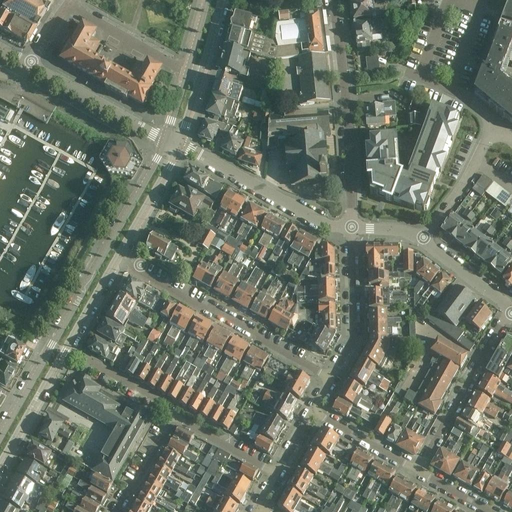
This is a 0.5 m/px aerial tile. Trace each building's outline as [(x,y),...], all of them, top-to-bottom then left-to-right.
[(33,0),(7,0),(1,10),(10,15),(36,29),(49,9),(33,0)] [(373,0),(372,0),(370,1),(351,4),(352,9),(350,11),(350,14),(353,15),(354,21),(372,18),(372,13),(375,12),(373,0)] [(482,73),(476,89),(511,118),(511,88),(499,79),(511,48),(511,0),(509,0),(486,63),(488,64),(486,70),(483,69),(482,73)] [(1,10),(0,11),(0,30),(1,31),(10,15),(1,10)] [(328,54),(322,11),(299,12),(279,13),(277,25),(276,40),(279,41),(274,60),(298,58),(324,55),(328,54)] [(252,17),(235,13),(233,21),(231,22),(230,25),(231,27),(231,28),(249,33),(251,24),(255,25),(257,19),(252,18),(252,17)] [(36,29),(10,15),(1,31),(25,44),(28,44),(36,29)] [(354,24),(355,33),(381,30),(381,25),(370,27),(370,21),(354,24)] [(96,33),(83,26),(72,46),(71,46),(62,61),(107,86),(105,90),(110,92),(122,98),(121,99),(127,102),(129,98),(143,106),(151,91),(150,90),(161,70),(148,63),(145,70),(137,66),(130,79),(92,58),(99,45),(91,41),(96,33)] [(231,29),(226,48),(250,55),(268,59),(273,61),(274,60),(279,41),(276,40),(274,40),(273,40),(231,29)] [(381,30),(355,33),(356,37),(355,38),(356,43),(357,44),(358,54),(366,52),(365,43),(372,42),(372,37),(381,35),(381,30)] [(250,55),(226,48),(222,63),(220,62),(218,71),(248,79),(250,70),(244,69),(245,64),(248,64),(250,55)] [(313,61),(293,63),(293,65),(296,84),(324,81),(324,80),(323,72),(322,72),(321,68),(314,69),(313,61)] [(379,65),(366,67),(368,79),(380,77),(379,65)] [(212,95),(213,97),(233,103),(233,104),(238,105),(243,90),(237,88),(239,84),(217,77),(212,95)] [(296,84),(299,108),(318,106),(316,94),(324,93),(324,89),(325,89),(324,81),(324,80),(324,81),(296,84)] [(270,104),(272,85),(256,81),(255,88),(263,90),(262,103),(270,104)] [(207,108),(206,113),(207,114),(207,115),(228,121),(227,126),(232,128),(233,128),(239,130),(242,120),(240,119),(241,117),(240,115),(236,114),(239,106),(238,105),(233,104),(233,103),(213,97),(209,108),(207,108)] [(408,116),(409,128),(421,127),(427,116),(431,107),(414,99),(410,108),(411,108),(410,110),(410,115),(408,116)] [(0,103),(0,117),(5,120),(11,109),(0,103)] [(368,119),(366,119),(367,128),(385,127),(384,118),(391,117),(390,103),(383,104),(383,108),(367,109),(368,119)] [(367,148),(366,148),(368,163),(370,162),(370,171),(368,172),(369,179),(371,179),(371,186),(369,186),(370,195),(378,198),(378,197),(377,197),(378,195),(381,197),(385,198),(385,200),(392,203),(392,201),(401,204),(400,206),(400,205),(400,206),(414,211),(414,210),(414,209),(424,213),(425,210),(427,210),(430,202),(428,201),(434,185),(436,181),(439,172),(440,173),(441,173),(446,158),(444,158),(451,141),(452,142),(458,127),(457,127),(456,127),(459,118),(457,117),(457,115),(449,112),(448,113),(437,109),(436,109),(432,108),(429,116),(432,117),(409,179),(397,174),(394,145),(397,144),(396,136),(380,137),(379,135),(371,136),(371,138),(368,138),(368,144),(369,148),(367,148)] [(262,113),(261,126),(268,126),(270,114),(262,113)] [(270,115),(269,126),(267,150),(277,149),(279,149),(285,148),(285,150),(287,172),(286,172),(287,174),(289,173),(290,182),(290,183),(292,183),(293,187),(294,187),(323,185),(325,185),(324,181),(327,181),(326,178),(328,178),(327,170),(328,170),(328,169),(326,146),(327,146),(326,145),(325,136),(329,136),(329,137),(330,137),(328,114),(328,113),(279,118),(279,114),(270,115)] [(226,141),(233,128),(227,126),(227,127),(209,121),(209,120),(208,124),(204,123),(203,123),(201,127),(202,128),(201,133),(199,139),(206,141),(206,142),(212,144),(214,139),(215,139),(219,130),(222,132),(221,133),(223,134),(221,138),(226,141)] [(239,131),(239,130),(233,128),(226,141),(221,150),(229,155),(229,157),(232,158),(234,158),(235,158),(242,147),(241,147),(243,144),(234,139),(239,131)] [(244,148),(240,161),(243,162),(243,163),(244,163),(244,165),(248,166),(249,165),(253,166),(253,167),(257,169),(258,167),(259,168),(262,159),(263,154),(248,150),(251,143),(252,140),(247,138),(246,142),(244,148)] [(133,154),(128,145),(117,145),(117,150),(113,150),(107,161),(113,171),(125,171),(131,160),(129,157),(133,154)] [(185,182),(207,195),(213,182),(193,171),(190,172),(185,182)] [(213,182),(207,195),(216,200),(223,188),(213,182)] [(176,196),(170,207),(170,211),(175,214),(178,212),(179,211),(193,219),(201,205),(210,210),(214,203),(205,198),(204,200),(185,189),(183,192),(179,191),(177,189),(174,194),(176,196)] [(223,211),(216,224),(220,226),(237,197),(234,195),(235,194),(231,192),(230,193),(229,193),(220,209),(223,211)] [(237,197),(220,226),(224,228),(231,216),(237,219),(246,202),(237,197)] [(244,223),(237,235),(242,237),(258,208),(254,206),(254,204),(251,203),(250,204),(249,203),(240,220),(244,223)] [(258,208),(242,237),(246,240),(253,228),(257,230),(267,213),(266,213),(266,211),(263,209),(261,210),(258,208)] [(463,216),(467,219),(471,213),(467,210),(463,216)] [(471,213),(467,219),(471,222),(475,216),(471,213)] [(265,232),(259,245),(263,247),(278,219),(275,217),(275,216),(271,214),(271,215),(270,215),(261,230),(265,232)] [(447,235),(452,238),(463,224),(453,216),(441,231),(443,232),(443,234),(445,235),(447,235)] [(278,219),(263,247),(267,249),(274,237),(279,240),(287,224),(286,224),(287,223),(283,220),(282,222),(278,219)] [(289,225),(273,254),(279,258),(283,252),(280,251),(285,242),(290,245),(298,230),(295,228),(295,227),(290,224),(289,226),(289,225)] [(462,246),(473,231),(463,224),(452,238),(462,246)] [(486,225),(482,230),(487,234),(491,228),(486,225)] [(491,228),(487,234),(491,237),(495,231),(491,228)] [(205,230),(197,245),(208,250),(216,236),(205,230)] [(471,253),(483,239),(473,231),(462,246),(471,253)] [(294,266),(293,266),(310,237),(301,232),(291,250),(295,252),(287,266),(292,268),(294,266)] [(154,236),(146,251),(161,259),(162,258),(171,262),(175,254),(171,252),(173,247),(154,236)] [(310,237),(293,266),(294,266),(299,269),(305,257),(309,259),(319,242),(310,237)] [(481,261),(492,246),(483,239),(471,253),(481,261)] [(506,240),(502,245),(506,249),(510,243),(506,240)] [(322,243),(315,256),(315,261),(319,261),(319,268),(334,267),(334,250),(334,248),(331,246),(329,247),(322,243)] [(368,247),(366,249),(366,258),(368,259),(389,259),(391,261),(394,259),(400,258),(400,246),(368,247)] [(491,268),(502,254),(492,246),(481,261),(491,268)] [(414,274),(413,253),(403,253),(404,274),(414,274)] [(511,261),(502,254),(491,268),(495,272),(496,274),(498,275),(500,275),(501,276),(511,261)] [(415,272),(414,276),(420,281),(421,281),(431,268),(430,267),(431,265),(426,262),(425,264),(421,261),(421,260),(421,259),(421,258),(420,257),(419,256),(418,256),(417,256),(416,256),(415,256),(415,269),(416,270),(415,272)] [(202,265),(193,280),(194,280),(194,283),(196,284),(198,283),(202,285),(216,260),(212,258),(206,268),(202,265)] [(368,267),(366,268),(366,272),(368,273),(383,273),(383,264),(392,264),(391,261),(389,259),(368,259),(368,267)] [(216,260),(202,285),(205,287),(206,289),(208,291),(210,290),(211,290),(219,275),(222,270),(217,267),(220,262),(216,260)] [(237,269),(222,297),(223,298),(224,299),(226,301),(228,300),(229,301),(239,283),(236,281),(243,267),(239,265),(237,269)] [(511,266),(502,280),(505,283),(506,285),(509,288),(511,287),(511,288),(511,287),(511,266)] [(224,275),(214,292),(214,293),(215,295),(217,296),(219,295),(222,297),(237,269),(234,267),(228,277),(224,275)] [(319,268),(309,268),(309,273),(321,273),(321,279),(334,279),(334,274),(336,273),(336,269),(334,268),(334,267),(319,268)] [(413,291),(413,293),(416,295),(422,287),(421,286),(423,283),(429,287),(439,274),(438,273),(439,272),(435,269),(434,270),(431,268),(421,281),(420,281),(417,285),(413,291)] [(242,285),(232,303),(233,303),(233,305),(236,306),(237,306),(240,307),(259,272),(256,270),(252,277),(249,281),(248,280),(243,283),(242,285)] [(259,272),(240,307),(242,308),(242,310),(245,311),(247,311),(257,294),(253,291),(259,281),(263,274),(259,272)] [(399,274),(368,275),(369,286),(379,286),(379,288),(388,288),(388,279),(391,278),(391,280),(400,279),(400,274),(399,274)] [(420,303),(414,310),(417,313),(423,305),(433,292),(440,297),(451,283),(450,282),(451,281),(446,277),(445,278),(441,275),(420,303)] [(123,286),(120,291),(121,294),(139,304),(151,310),(158,314),(165,302),(158,298),(155,302),(154,302),(158,295),(130,279),(126,285),(123,286)] [(319,288),(304,288),(304,293),(335,293),(335,289),(337,289),(336,283),(318,284),(319,288)] [(260,296),(250,313),(251,313),(252,315),(254,316),(256,316),(258,317),(274,289),(270,287),(268,289),(266,292),(263,291),(260,296)] [(432,309),(424,319),(425,319),(456,343),(461,337),(463,333),(455,328),(475,301),(456,287),(436,312),(432,309)] [(274,289),(258,317),(260,318),(261,320),(263,321),(265,321),(275,305),(271,303),(276,293),(277,291),(274,289)] [(369,294),(367,294),(367,298),(369,298),(369,301),(406,300),(406,296),(400,296),(389,296),(389,292),(369,292),(369,294)] [(335,293),(304,293),(304,298),(319,298),(319,304),(337,303),(337,296),(335,296),(335,293)] [(115,304),(113,307),(139,322),(145,326),(148,321),(134,310),(137,305),(120,296),(119,297),(117,297),(114,302),(115,304)] [(369,303),(368,303),(368,308),(369,308),(369,309),(389,309),(389,304),(401,304),(406,304),(406,300),(369,301),(369,303)] [(280,305),(269,323),(273,326),(273,327),(275,329),(289,304),(290,303),(288,302),(286,304),(284,303),(282,306),(280,305)] [(167,303),(160,315),(165,318),(160,328),(164,330),(177,308),(176,308),(177,307),(175,304),(171,304),(171,305),(167,303)] [(289,304),(275,329),(283,333),(284,332),(286,333),(294,319),(295,319),(290,316),(293,310),(289,308),(292,304),(290,303),(289,304)] [(486,310),(479,304),(465,322),(472,327),(471,328),(479,333),(492,316),(485,311),(486,310)] [(306,312),(306,316),(324,316),(337,315),(336,313),(338,313),(337,306),(318,308),(318,312),(306,312)] [(109,311),(107,315),(107,318),(107,319),(123,328),(127,321),(136,326),(139,322),(113,307),(112,310),(109,311)] [(173,328),(167,337),(171,340),(187,312),(185,311),(184,309),(182,308),(180,309),(179,308),(169,326),(173,328)] [(187,312),(171,340),(175,342),(181,332),(184,334),(194,316),(193,316),(193,314),(191,313),(189,314),(187,312)] [(369,316),(368,316),(368,321),(369,321),(370,325),(396,325),(396,324),(401,324),(400,320),(387,320),(386,312),(369,313),(369,316)] [(337,315),(324,316),(325,330),(324,332),(334,338),(335,338),(336,333),(336,332),(338,332),(340,332),(339,318),(337,318),(337,315)] [(305,340),(303,344),(326,357),(330,350),(328,349),(330,347),(334,338),(324,332),(325,330),(324,316),(306,316),(306,322),(313,326),(308,334),(307,337),(305,340)] [(192,338),(186,348),(190,350),(205,323),(203,321),(202,319),(200,318),(198,319),(197,318),(187,336),(192,338)] [(99,328),(97,332),(98,334),(98,335),(115,345),(120,337),(123,336),(135,343),(137,339),(137,338),(125,332),(105,321),(101,328),(99,328)] [(205,323),(190,350),(194,352),(199,343),(203,345),(213,327),(212,326),(211,325),(209,323),(207,324),(205,323)] [(370,329),(368,329),(368,334),(370,334),(370,339),(387,338),(387,336),(392,336),(392,329),(396,328),(396,325),(370,325),(370,329)] [(210,349),(204,358),(208,360),(224,333),(221,332),(221,330),(219,329),(217,329),(216,329),(206,346),(210,349)] [(153,330),(147,341),(155,345),(161,335),(153,330)] [(224,333),(208,360),(212,362),(217,353),(221,355),(231,337),(230,337),(230,335),(228,334),(226,334),(224,333)] [(511,339),(506,336),(486,373),(498,380),(503,372),(510,359),(511,355),(511,339)] [(89,343),(88,346),(90,349),(89,351),(98,356),(99,359),(101,360),(103,359),(105,361),(112,365),(116,358),(114,357),(118,349),(96,337),(93,343),(89,343)] [(228,359),(220,372),(224,374),(242,344),(239,342),(240,340),(235,338),(234,339),(226,354),(229,356),(228,359)] [(364,352),(362,356),(363,357),(362,359),(381,369),(385,363),(388,357),(393,359),(398,351),(398,338),(387,338),(370,339),(370,345),(366,353),(364,352)] [(0,353),(0,357),(2,358),(16,366),(20,358),(22,359),(24,358),(27,353),(26,351),(14,344),(14,342),(10,340),(8,341),(7,341),(0,353)] [(460,370),(467,357),(438,341),(430,355),(438,359),(416,396),(410,392),(406,399),(434,415),(441,403),(439,402),(458,369),(460,370)] [(242,344),(224,374),(228,377),(236,363),(239,365),(249,348),(249,347),(248,345),(246,344),(244,345),(242,344)] [(129,365),(125,373),(129,375),(129,377),(132,378),(133,378),(134,378),(144,359),(140,357),(143,351),(138,349),(129,365)] [(247,366),(240,379),(244,382),(260,354),(257,352),(257,350),(254,349),(253,350),(252,349),(244,364),(247,366)] [(260,354),(244,382),(248,384),(256,371),(260,373),(268,359),(268,358),(268,356),(266,355),(264,356),(260,354)] [(148,356),(135,379),(139,381),(140,383),(142,384),(144,384),(152,371),(147,369),(152,359),(148,356)] [(2,358),(0,360),(0,384),(4,387),(9,378),(11,378),(13,374),(12,373),(16,366),(2,358)] [(271,360),(265,369),(278,376),(304,391),(310,381),(302,377),(301,377),(301,375),(298,374),(297,374),(289,370),(275,362),(271,360)] [(371,378),(388,387),(390,384),(383,380),(384,380),(373,373),(376,369),(361,360),(355,370),(362,374),(363,373),(371,377),(371,378)] [(119,370),(119,371),(124,374),(125,373),(129,365),(123,362),(119,370)] [(159,362),(146,385),(150,387),(151,389),(153,390),(155,390),(163,376),(159,374),(164,365),(159,362)] [(171,366),(157,391),(161,394),(162,395),(164,397),(166,396),(167,397),(174,383),(169,380),(176,368),(175,368),(171,366)] [(265,369),(263,373),(289,388),(286,392),(299,400),(300,399),(301,399),(303,396),(302,395),(304,391),(278,376),(265,369)] [(352,372),(349,377),(351,378),(350,379),(365,387),(368,382),(379,388),(387,393),(389,389),(387,388),(388,387),(371,378),(371,377),(363,373),(362,374),(355,370),(354,373),(352,372)] [(182,371),(167,397),(176,402),(184,389),(188,382),(183,379),(186,374),(182,371)] [(96,475),(112,484),(149,417),(150,417),(151,416),(136,408),(134,411),(99,391),(100,389),(88,383),(90,380),(89,377),(85,375),(82,376),(76,387),(75,386),(74,388),(72,387),(64,402),(116,431),(102,456),(93,472),(94,472),(93,474),(96,475)] [(483,380),(481,383),(510,399),(511,395),(511,394),(498,387),(500,383),(486,375),(485,376),(483,377),(483,380)] [(192,378),(178,403),(181,405),(182,407),(184,408),(186,408),(187,408),(194,395),(190,392),(196,380),(192,378)] [(203,383),(188,409),(192,411),(193,412),(195,414),(197,413),(197,414),(204,401),(200,398),(207,386),(207,384),(203,382),(203,383)] [(346,382),(343,387),(345,388),(344,391),(371,406),(373,402),(359,395),(362,390),(348,382),(348,383),(346,382)] [(478,389),(477,390),(492,398),(494,395),(511,405),(511,404),(511,400),(510,399),(481,383),(480,385),(478,386),(477,389),(478,389)] [(212,405),(212,404),(219,393),(213,390),(199,415),(209,420),(216,407),(212,405)] [(265,391),(262,396),(292,413),(294,409),(296,409),(298,406),(297,404),(297,403),(283,395),(280,400),(265,391)] [(341,391),(338,397),(340,398),(339,399),(356,408),(358,406),(358,405),(371,412),(373,408),(371,406),(344,391),(343,392),(341,391)] [(221,400),(209,421),(210,421),(210,422),(213,424),(214,423),(217,425),(225,412),(220,410),(229,395),(225,393),(221,400)] [(472,398),(471,400),(497,415),(499,412),(488,405),(490,401),(475,393),(475,394),(473,394),(472,396),(472,398)] [(262,396),(259,400),(275,409),(272,413),(287,421),(290,421),(292,418),(291,415),(292,413),(262,396)] [(467,407),(467,408),(482,417),(484,413),(495,419),(497,415),(471,400),(469,403),(468,404),(467,406),(467,407)] [(232,403),(219,426),(223,428),(223,430),(226,431),(227,431),(228,431),(235,418),(239,412),(234,409),(236,405),(237,403),(233,401),(232,403)] [(334,404),(331,410),(332,410),(347,418),(350,413),(370,424),(366,430),(372,433),(372,432),(377,423),(338,401),(336,405),(334,404)] [(383,418),(374,433),(383,438),(398,411),(394,409),(388,421),(383,418)] [(461,418),(475,426),(477,423),(484,427),(484,426),(487,422),(466,410),(464,413),(462,414),(461,416),(461,418)] [(256,415),(253,420),(279,435),(282,431),(284,430),(286,428),(285,425),(271,417),(268,422),(256,415)] [(385,439),(385,440),(396,446),(406,427),(410,420),(405,417),(401,424),(403,425),(399,431),(392,427),(385,439)] [(46,426),(40,436),(52,443),(58,433),(68,439),(71,434),(61,428),(62,425),(49,418),(45,425),(46,426)] [(406,433),(398,447),(406,452),(421,427),(423,422),(418,419),(415,424),(411,430),(412,431),(410,435),(406,433)] [(459,419),(455,427),(470,436),(472,432),(482,437),(484,433),(460,420),(459,419)] [(253,420),(251,424),(263,430),(260,435),(274,443),(275,443),(277,443),(279,440),(278,438),(279,435),(253,420)] [(421,427),(406,452),(413,456),(416,455),(423,442),(418,439),(420,435),(421,436),(425,429),(426,430),(430,423),(424,420),(423,422),(421,427)] [(229,433),(232,434),(234,436),(239,426),(234,423),(229,433)] [(176,434),(174,437),(200,451),(203,447),(192,441),(194,436),(178,427),(175,433),(176,434)] [(243,428),(240,434),(257,443),(255,447),(268,455),(270,456),(273,450),(272,449),(273,445),(243,428)] [(453,434),(461,437),(463,433),(455,429),(453,434)] [(319,436),(317,438),(345,454),(352,458),(357,450),(349,445),(347,449),(337,443),(339,439),(322,430),(321,431),(320,430),(317,435),(319,436)] [(511,434),(508,432),(502,443),(511,448),(511,434)] [(314,442),(312,444),(313,446),(312,446),(329,456),(332,451),(334,452),(343,457),(345,454),(317,438),(315,441),(314,442)] [(171,439),(168,444),(170,445),(168,448),(183,456),(183,457),(194,463),(197,459),(185,452),(188,447),(173,439),(173,440),(171,439)] [(433,465),(433,466),(433,467),(434,468),(441,472),(449,457),(455,447),(456,446),(451,443),(445,452),(447,454),(446,455),(441,452),(433,465)] [(511,448),(502,443),(496,453),(509,460),(511,454),(511,448)] [(31,453),(28,457),(44,466),(43,467),(49,470),(56,457),(33,444),(29,452),(31,453)] [(213,447),(208,455),(214,459),(219,450),(213,447)] [(449,457),(441,472),(450,477),(458,462),(454,459),(459,450),(455,447),(449,457)] [(165,450),(163,454),(164,455),(163,458),(188,472),(191,468),(186,465),(185,461),(180,458),(181,458),(167,450),(167,451),(165,450)] [(214,459),(214,460),(223,464),(253,481),(255,478),(257,479),(260,473),(258,472),(245,465),(242,469),(228,461),(231,457),(219,450),(214,459)] [(308,455),(306,458),(331,473),(333,469),(323,463),(326,458),(311,450),(310,450),(309,451),(307,453),(308,455)] [(346,479),(351,481),(366,455),(358,450),(349,466),(353,468),(346,479)] [(470,469),(462,483),(471,488),(479,474),(475,471),(481,460),(485,454),(480,452),(479,453),(477,458),(470,469)] [(60,476),(64,479),(72,466),(68,464),(70,460),(60,454),(58,459),(67,464),(60,476)] [(366,455),(351,481),(355,483),(361,473),(364,475),(373,459),(366,455)] [(462,464),(454,478),(462,483),(470,469),(477,458),(472,455),(467,464),(468,464),(467,467),(462,464)] [(160,459),(157,464),(159,465),(172,473),(174,469),(186,476),(188,472),(163,458),(162,460),(160,459)] [(331,473),(306,458),(301,467),(316,476),(319,471),(329,477),(338,482),(340,478),(331,473)] [(214,460),(207,474),(215,478),(217,474),(223,464),(214,460)] [(20,466),(17,471),(19,473),(19,474),(36,484),(39,479),(42,481),(46,473),(26,462),(23,467),(20,466)] [(372,479),(366,489),(371,492),(385,467),(381,465),(381,463),(379,462),(377,462),(376,462),(368,477),(372,479)] [(486,465),(473,489),(477,491),(477,492),(480,494),(481,493),(482,494),(490,480),(492,477),(489,471),(491,468),(486,465)] [(494,479),(484,495),(485,496),(486,497),(488,498),(489,498),(492,499),(507,473),(506,472),(509,468),(506,466),(503,471),(497,481),(494,479)] [(156,467),(153,471),(155,472),(153,475),(179,489),(181,485),(169,478),(171,474),(158,467),(157,468),(156,467)] [(385,467),(371,492),(377,495),(382,485),(387,487),(395,473),(394,472),(394,471),(391,469),(389,470),(385,467)] [(507,473),(492,499),(494,501),(495,502),(497,503),(498,503),(499,504),(508,487),(504,485),(511,472),(511,469),(509,468),(506,472),(507,473)] [(71,469),(67,475),(74,478),(77,472),(71,469)] [(296,477),(294,480),(325,496),(327,493),(321,489),(310,483),(313,479),(299,471),(298,472),(296,471),(294,476),(296,477)] [(215,478),(245,495),(251,486),(236,477),(233,483),(217,474),(215,478)] [(96,475),(91,486),(107,495),(110,490),(112,491),(115,486),(112,484),(96,475)] [(150,476),(148,481),(149,482),(162,490),(164,486),(176,493),(179,489),(153,475),(152,477),(150,476)] [(13,484),(11,488),(30,499),(32,495),(30,493),(33,487),(17,478),(16,479),(14,478),(13,479),(12,481),(12,483),(13,484)] [(215,478),(211,484),(216,487),(217,485),(228,491),(225,496),(240,505),(240,504),(242,505),(245,500),(243,499),(245,495),(215,478)] [(388,506),(385,511),(386,511),(389,511),(392,508),(406,483),(402,481),(402,479),(399,478),(398,479),(397,478),(388,493),(394,496),(388,506)] [(291,482),(288,486),(290,487),(289,488),(303,496),(306,491),(316,496),(327,503),(329,499),(325,497),(325,496),(294,480),(292,482),(291,482)] [(80,482),(78,486),(82,489),(79,493),(101,506),(101,505),(103,506),(107,500),(105,499),(106,497),(80,482)] [(406,483),(392,508),(397,511),(403,501),(407,503),(416,489),(415,488),(414,486),(412,485),(410,486),(406,483)] [(145,489),(143,492),(175,510),(178,505),(171,502),(164,498),(166,495),(161,492),(148,484),(148,485),(146,484),(144,488),(145,489)] [(4,494),(3,496),(3,497),(5,499),(4,500),(21,509),(24,504),(26,505),(27,504),(30,506),(32,501),(29,500),(30,499),(11,488),(8,493),(6,493),(4,494)] [(285,496),(283,499),(305,511),(307,511),(309,509),(299,503),(302,498),(288,490),(287,491),(285,491),(283,495),(285,496)] [(411,505),(408,510),(411,511),(417,511),(427,495),(425,494),(424,492),(422,491),(420,491),(419,491),(411,505)] [(511,491),(502,505),(503,505),(504,507),(507,509),(508,509),(511,510),(511,509),(511,491)] [(73,492),(71,497),(83,504),(80,508),(87,511),(99,511),(98,511),(100,507),(73,492)] [(141,493),(138,498),(140,499),(139,499),(153,507),(155,503),(167,510),(169,511),(173,511),(175,510),(143,492),(142,494),(141,493)] [(185,492),(180,501),(188,505),(193,497),(185,492)] [(427,495),(417,511),(422,511),(423,511),(427,511),(435,500),(434,499),(433,497),(431,496),(429,497),(427,495)] [(210,498),(208,502),(225,511),(237,511),(238,511),(238,509),(238,508),(223,500),(218,497),(216,501),(210,498)] [(279,501),(277,506),(278,507),(278,508),(284,511),(294,511),(305,511),(283,499),(281,502),(279,501)] [(337,508),(334,511),(339,511),(340,510),(344,503),(340,500),(336,507),(337,508)] [(50,504),(49,506),(56,510),(58,505),(52,501),(50,504)] [(135,506),(133,510),(137,511),(149,511),(151,509),(138,501),(138,502),(136,501),(134,505),(135,506)] [(225,511),(208,502),(206,506),(216,511),(225,511)] [(442,511),(446,506),(444,505),(443,503),(441,502),(439,502),(438,502),(432,511),(442,511)] [(68,503),(65,508),(72,511),(83,511),(74,507),(68,503)]
